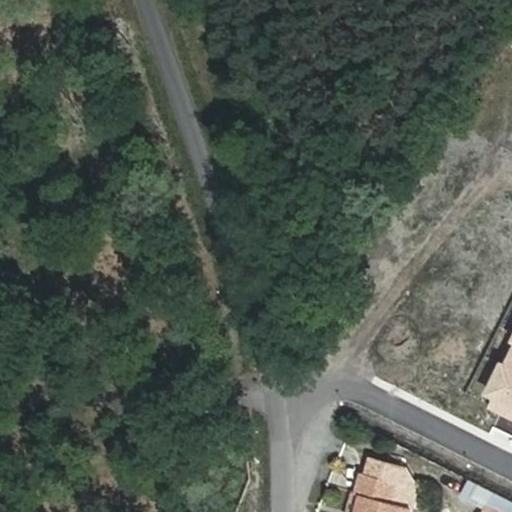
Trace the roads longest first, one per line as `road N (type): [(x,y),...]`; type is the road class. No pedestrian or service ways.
road 1 (residential): [(276,426),(185,95),(149,0)]
road 2 (track): [(511,103),(342,381)]
road 3 (residential): [(511,467),(342,381),(276,426)]
